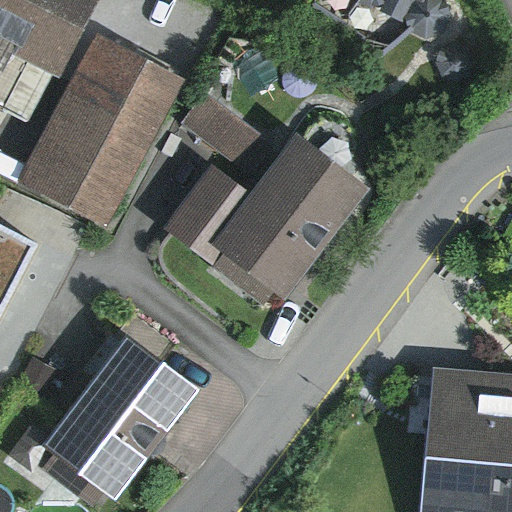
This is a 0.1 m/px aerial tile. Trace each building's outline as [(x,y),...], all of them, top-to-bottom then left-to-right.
[(0,0),(0,57),(65,91),(15,190),(109,238),(186,88),(99,44),(121,0),(0,0)] [(211,85),(183,118),(235,162),(263,129),(211,85)] [(370,201),(307,151),(262,206),(224,175),(171,240),(272,322),(370,201)] [(0,295),(27,244),(0,229),(0,295)] [(203,393),(127,336),(48,441),(30,427),(9,456),(33,474),(38,467),(96,511),(106,497),(118,506),(203,393)] [(511,511),(511,377),(436,371),(423,511),(511,511)]
